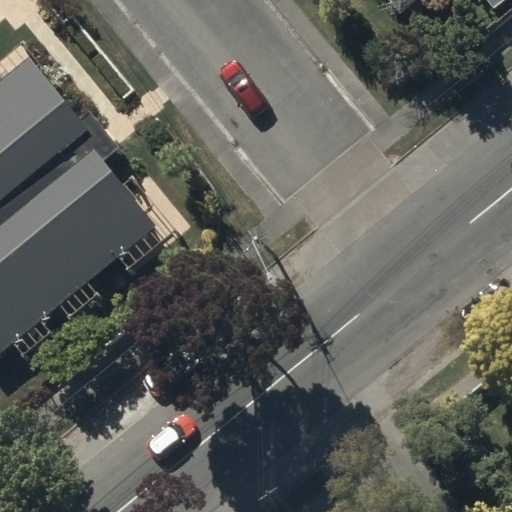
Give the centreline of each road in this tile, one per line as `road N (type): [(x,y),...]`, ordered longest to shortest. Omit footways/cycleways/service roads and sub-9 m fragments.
road 1 (tertiary): [(417,269),(123,511)]
road 2 (residential): [(195,0),(417,269)]
road 3 (tertiary): [(511,191),(417,269)]
